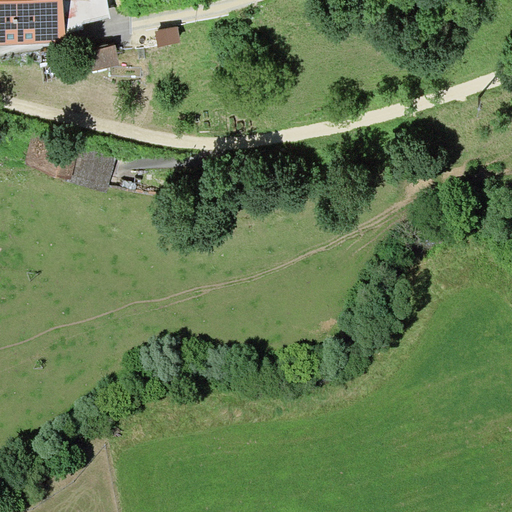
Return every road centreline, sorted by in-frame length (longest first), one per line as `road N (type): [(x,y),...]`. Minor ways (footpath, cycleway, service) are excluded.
road 1 (track): [(511,76),(356,126),(248,146),(144,141),(0,97)]
road 2 (track): [(256,0),(0,53)]
